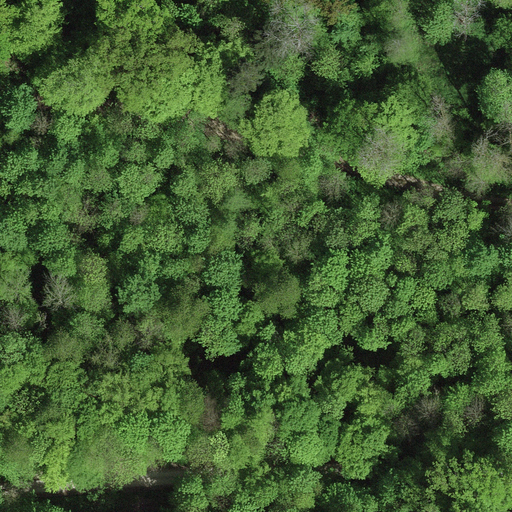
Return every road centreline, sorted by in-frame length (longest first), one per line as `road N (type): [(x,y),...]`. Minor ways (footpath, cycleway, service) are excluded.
road 1 (track): [(511,204),(460,206),(334,156),(0,107)]
road 2 (track): [(511,470),(0,488)]
